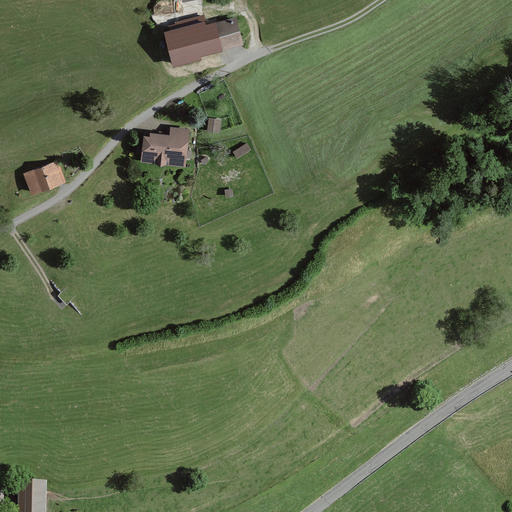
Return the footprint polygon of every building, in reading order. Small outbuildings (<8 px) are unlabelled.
[(238,21),(181,33),(187,60),(244,48),(238,21)] [(223,122),(209,121),(208,132),(222,134),(223,122)] [(150,138),(142,137),(139,164),(187,169),(191,130),(172,128),(171,136),(151,134),(150,138)] [(250,141),(237,148),(240,154),(254,147),(250,141)] [(59,165),(24,177),(32,198),(66,185),(59,165)] [(47,511),(48,482),(19,482),(18,511),(47,511)]
